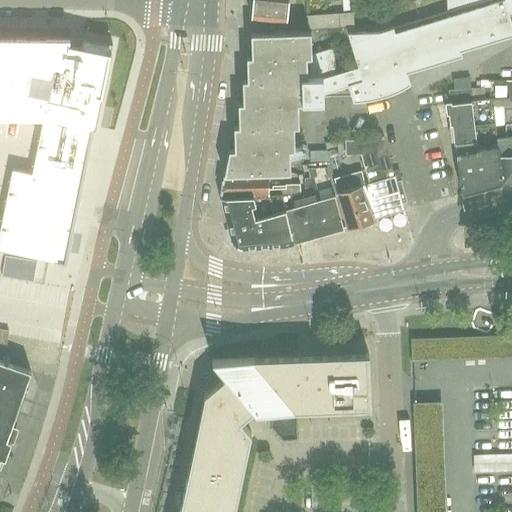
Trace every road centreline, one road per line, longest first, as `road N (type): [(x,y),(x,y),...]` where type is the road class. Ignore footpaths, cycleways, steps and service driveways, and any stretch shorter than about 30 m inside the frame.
road 1 (secondary): [(179,3),(123,274)]
road 2 (secondary): [(176,241),(208,1)]
road 3 (tertiary): [(163,318),(235,319),(389,296)]
road 4 (unclassified): [(389,296),(391,511)]
road 5 (tertiary): [(360,285),(225,273),(176,241)]
road 6 (tertiary): [(360,285),(264,298),(170,284)]
road 7 (secondary): [(132,507),(163,318)]
road 8 (secondary): [(116,310),(81,488)]
road 9 (unclassified): [(424,272),(443,223),(511,200)]
